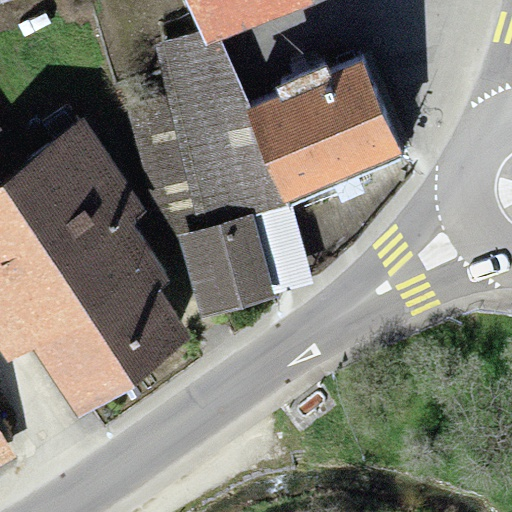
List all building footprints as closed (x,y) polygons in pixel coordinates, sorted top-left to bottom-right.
[(188,0),(200,29),(276,0),(188,0)] [(254,202),(205,41),(157,55),(166,85),(117,100),(158,232),(254,202)] [(350,62),(236,105),(268,191),(382,148),(350,62)] [(69,119),(0,165),(0,341),(0,342),(25,326),(71,393),(166,329),(139,288),(153,278),(114,220),(130,210),(69,119)] [(228,222),(180,237),(206,313),(253,297),(228,222)]
